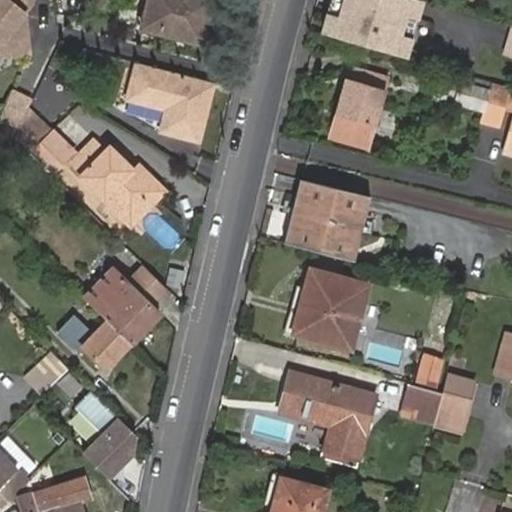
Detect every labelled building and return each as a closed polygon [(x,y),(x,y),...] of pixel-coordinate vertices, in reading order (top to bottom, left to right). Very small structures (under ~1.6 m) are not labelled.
[(39,11),(25,0),(0,0),(0,43),(6,49),(7,64),(31,62),(30,48),(22,39),(22,32),(29,24),(39,11)] [(202,0),(149,0),(146,12),(163,17),(158,32),(199,44),(211,3),(202,0)] [(421,0),(333,0),(324,33),(406,57),(421,0)] [(163,17),(146,12),(142,28),(158,32),(163,17)] [(372,123),(385,79),(380,77),(380,74),(355,67),(350,82),(345,81),(330,137),(364,147),(365,147),(372,123)] [(214,91),(135,70),(125,106),(163,117),(160,131),(165,141),(199,150),(214,91)] [(484,108),(485,105),(490,89),(463,81),(458,101),(484,108)] [(484,108),(480,124),(500,129),(511,87),(492,82),(485,105),(484,108)] [(0,107),(0,128),(14,141),(28,111),(31,106),(12,97),(5,110),(0,107)] [(28,111),(14,141),(28,155),(50,134),(28,111)] [(50,134),(28,155),(41,168),(63,146),(50,134)] [(82,175),(79,177),(128,225),(161,192),(135,165),(128,172),(106,150),(102,154),(90,143),(69,163),(82,175)] [(63,146),(41,168),(49,177),(70,155),(63,146)] [(18,172),(43,196),(50,188),(26,164),(18,172)] [(283,239),(356,259),(367,214),(372,195),(299,177),(283,239)] [(85,299),(105,317),(108,320),(132,344),(158,317),(149,308),(166,291),(143,268),(126,285),(112,271),(85,299)] [(314,271),(300,330),(356,342),(370,285),(314,271)] [(104,372),(132,344),(108,320),(94,335),(74,316),(58,332),(79,352),(82,349),(104,372)] [(511,332),(508,331),(497,370),(511,374),(511,332)] [(420,353),(414,382),(437,387),(443,357),(420,353)] [(44,388),(47,391),(69,370),(55,357),(33,377),(44,388)] [(298,366),(287,396),(338,414),(334,425),(327,446),(360,457),(381,395),(298,366)] [(466,435),(479,382),(450,375),(445,395),(410,386),(401,418),(466,435)] [(135,437),(91,392),(75,408),(103,436),(84,455),(108,480),(131,457),(135,437)] [(338,414),(287,396),(284,408),(334,425),(338,414)] [(0,506),(25,483),(0,456),(0,506)] [(287,474),(274,511),(323,511),(331,487),(287,474)] [(82,482),(16,500),(19,511),(79,511),(77,502),(87,501),(82,482)]
